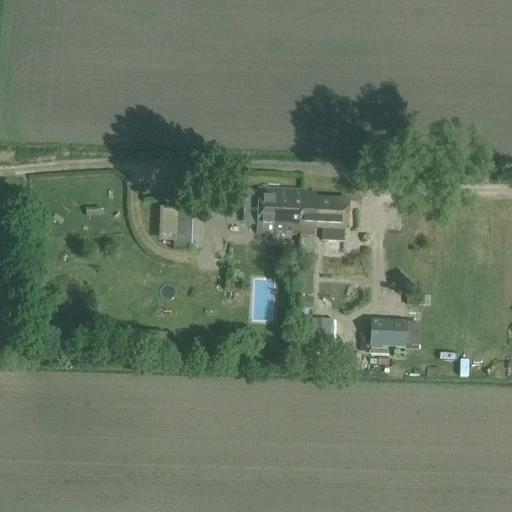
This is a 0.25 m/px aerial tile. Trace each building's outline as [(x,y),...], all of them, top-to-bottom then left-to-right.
[(293,190),(258,189),(256,233),(292,234),(293,190)] [(306,191),(293,190),(292,234),(314,235),(314,228),(322,228),(322,241),(343,242),(343,229),(346,229),(347,200),(314,199),(315,193),(306,193),(306,191)] [(198,250),(200,209),(176,208),(174,249),(198,250)] [(310,322),(309,338),(309,349),(329,350),(330,323),(310,322)] [(406,348),(407,323),(371,322),(370,346),(406,348)]
